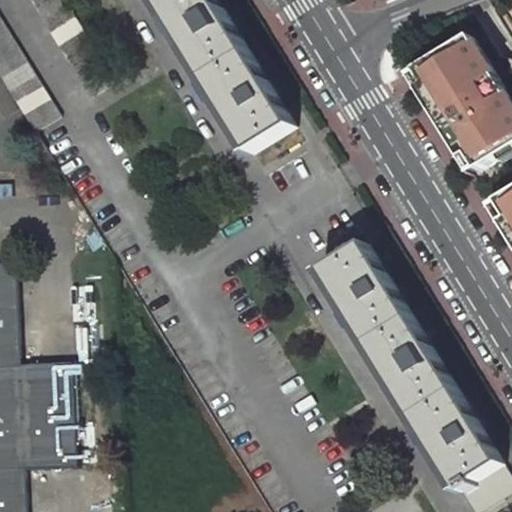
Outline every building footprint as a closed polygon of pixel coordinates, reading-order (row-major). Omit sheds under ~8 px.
[(67,0),(30,0),(93,99),(120,82),(67,0)] [(298,127),(219,0),(161,0),(254,154),(298,127)] [(64,117),(0,13),(0,72),(38,133),(64,117)] [(438,63),(417,76),(426,91),(423,93),(441,123),(457,149),(453,152),(461,166),(468,161),(478,177),(499,164),(496,159),(511,149),(511,107),(472,42),(455,53),(459,60),(442,70),(438,63)] [(417,76),(410,80),(419,95),(423,93),(426,91),(417,76)] [(468,161),(461,166),(471,181),(478,177),(468,161)] [(511,201),(499,210),(510,227),(503,231),(511,245),(511,201)] [(499,210),(492,215),(503,231),(510,227),(499,210)] [(511,481),(371,248),(329,274),(473,511),(490,511),(511,499),(511,481)] [(20,265),(0,265),(0,511),(30,511),(28,469),(79,467),(75,365),(24,367),(20,265)]
